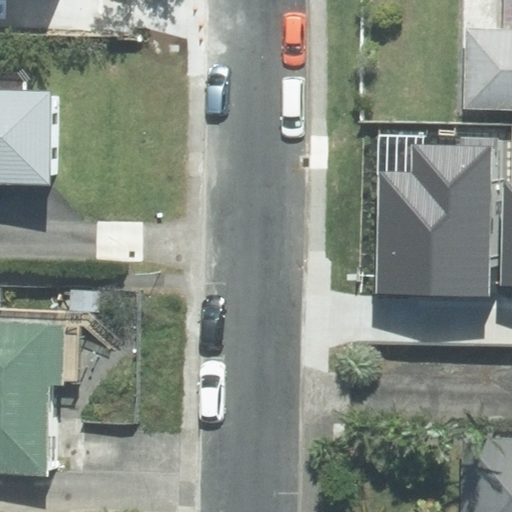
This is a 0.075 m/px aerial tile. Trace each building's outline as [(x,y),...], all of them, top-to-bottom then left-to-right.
[(511,105),(511,0),(501,0),(501,32),(469,31),(467,104),(511,105)] [(0,91),(0,180),(50,181),(52,92),(0,91)] [(500,131),(381,129),(379,288),(497,290),(500,131)] [(497,290),(511,290),(511,131),(500,131),(497,290)] [(77,384),(79,325),(0,323),(0,473),(48,475),(51,383),(77,384)] [(461,511),(511,511),(511,438),(463,437),(461,511)]
